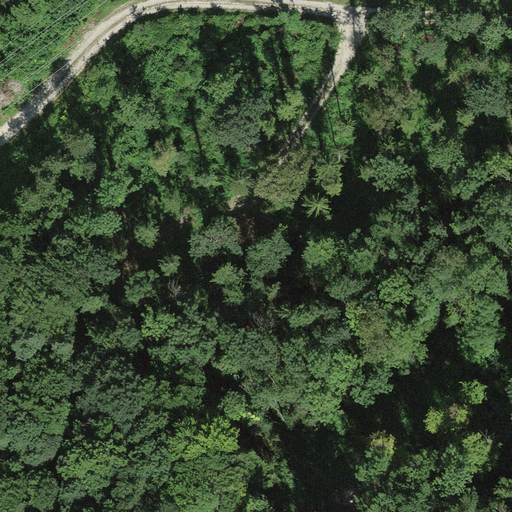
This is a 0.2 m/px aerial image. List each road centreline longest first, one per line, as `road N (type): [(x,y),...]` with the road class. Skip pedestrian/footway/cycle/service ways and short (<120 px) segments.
road 1 (track): [(210,0),(511,23)]
road 2 (track): [(0,131),(101,35),(136,9),(168,0)]
